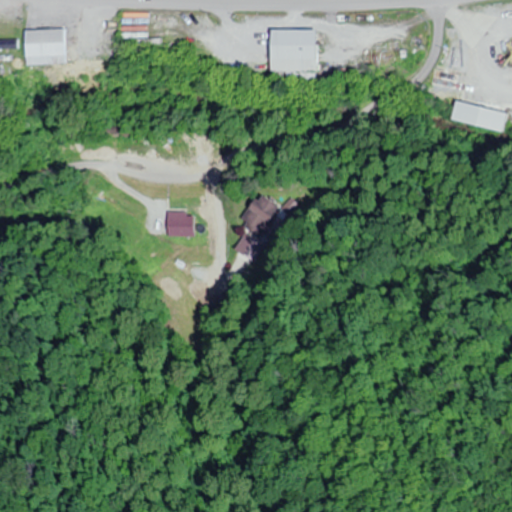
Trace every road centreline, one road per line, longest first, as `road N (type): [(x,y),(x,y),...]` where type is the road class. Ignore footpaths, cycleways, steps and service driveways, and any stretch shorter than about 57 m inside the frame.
road 1 (residential): [(0,189),(79,167),(193,177),(257,148),(334,132),(421,78),(435,58),(443,0)]
road 2 (residential): [(78,0),(239,7),(443,0)]
